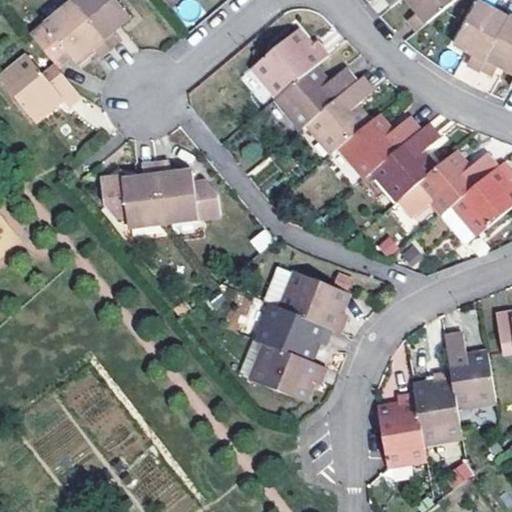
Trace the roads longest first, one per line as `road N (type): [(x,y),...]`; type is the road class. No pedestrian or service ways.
road 1 (residential): [(511,264),(424,302),(372,347),(355,387),(353,511)]
road 2 (residential): [(511,125),(430,88),(335,0)]
road 3 (residential): [(271,0),(150,96)]
